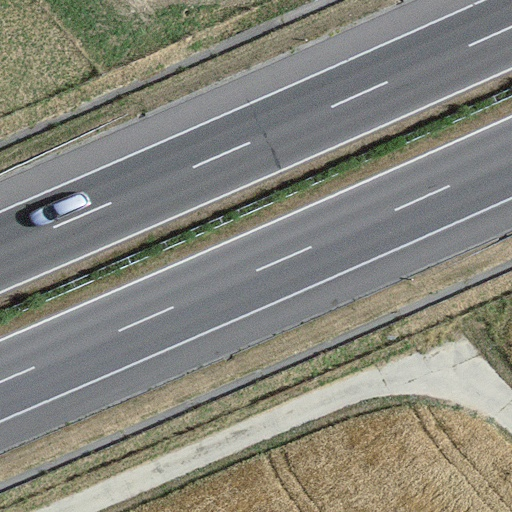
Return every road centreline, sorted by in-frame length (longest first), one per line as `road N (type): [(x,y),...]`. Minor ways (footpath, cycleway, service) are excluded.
road 1 (motorway): [(511,27),(0,251)]
road 2 (motorway): [(0,382),(511,158)]
road 3 (track): [(65,511),(452,347),(511,411)]
